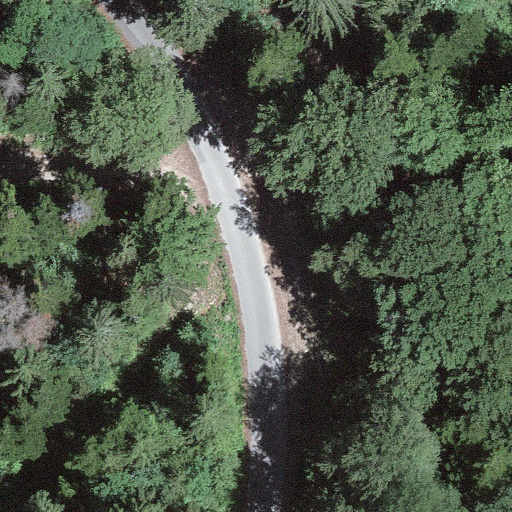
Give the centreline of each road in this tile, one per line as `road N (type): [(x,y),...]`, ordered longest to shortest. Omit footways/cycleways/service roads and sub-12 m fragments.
road 1 (track): [(119,0),(149,35),(237,209),(259,294),(270,420),(257,511)]
road 2 (track): [(218,159),(402,0)]
road 3 (track): [(0,171),(218,159)]
